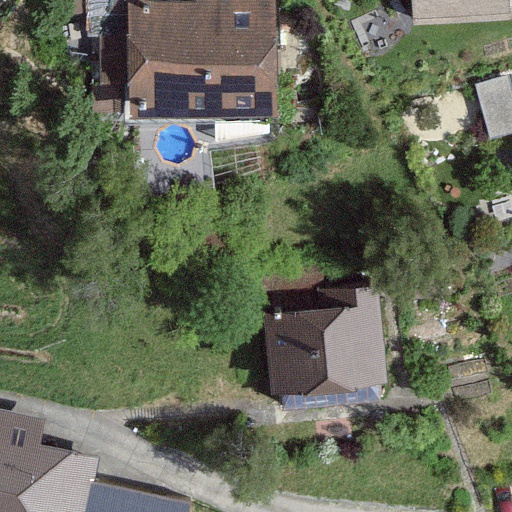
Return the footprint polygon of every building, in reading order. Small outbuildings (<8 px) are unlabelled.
[(129,77),(127,0),(98,0),(87,0),(88,77),(129,77)] [(129,104),(273,102),(270,0),(127,0),(129,77),(129,104)] [(508,0),(410,0),(411,17),(509,12),(508,0)] [(321,286),(322,303),(267,307),(275,400),(384,392),(375,281),(321,286)] [(96,457),(0,438),(0,511),(181,511),(184,498),(92,480),(96,457)]
